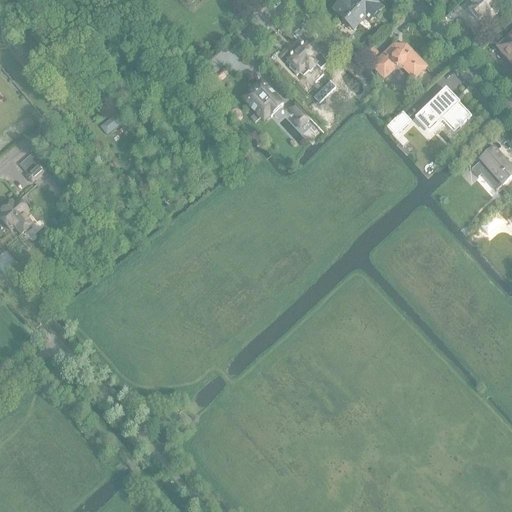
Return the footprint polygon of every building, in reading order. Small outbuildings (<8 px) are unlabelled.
[(346,0),(334,12),(353,31),(365,19),(350,4),(346,0)] [(353,0),(350,4),(365,19),(369,23),(381,11),(371,0),(370,0),(353,0)] [(495,8),(489,0),(488,0),(482,0),(481,1),(480,0),(478,0),(472,5),(474,8),(470,12),(479,22),(495,8)] [(511,37),(498,50),(511,65),(511,27),(511,28),(511,37)] [(326,40),(320,46),(332,58),(338,52),(336,51),(338,49),(339,49),(345,44),(335,34),(329,40),(330,40),(328,42),(326,40)] [(290,61),(288,62),(291,66),(289,68),(296,76),(299,74),(302,77),(308,72),(309,72),(316,66),(320,71),(327,64),(322,59),(323,59),(319,55),(316,58),(308,50),(311,48),(315,45),(308,37),(304,41),(309,45),(306,48),(305,46),(303,49),(302,48),(298,52),(297,50),(292,54),(294,56),(289,60),(290,61)] [(359,58),(357,59),(366,69),(380,56),(371,46),(359,58)] [(394,48),(372,68),(384,80),(395,70),(396,71),(398,69),(397,68),(401,68),(414,81),(426,69),(406,48),(394,48)] [(262,83),(243,100),(257,116),(256,116),(259,120),(260,119),(264,123),(270,118),(271,118),(283,107),(262,83)] [(446,91),(415,120),(429,135),(443,122),(454,134),(460,128),(472,117),(471,117),(446,91)] [(365,93),(359,99),(362,101),(367,96),(365,93)] [(295,105),(289,110),(297,119),(294,122),(300,129),(309,120),(295,105)] [(403,113),(387,129),(395,138),(411,123),(403,114),(403,113)] [(117,116),(100,128),(106,136),(123,124),(117,116)] [(494,151),(472,171),(479,178),(482,175),(496,192),(502,186),(503,187),(511,179),(511,170),(501,158),(500,158),(494,151)] [(32,183),(46,172),(40,165),(27,177),(32,183)] [(60,191),(65,187),(55,176),(50,181),(60,191)] [(15,205),(12,203),(1,213),(21,236),(32,226),(25,218),(30,214),(19,201),(15,205)] [(496,215),(480,229),(488,237),(504,223),(496,215)] [(178,423),(173,417),(169,421),(175,427),(178,423)]
